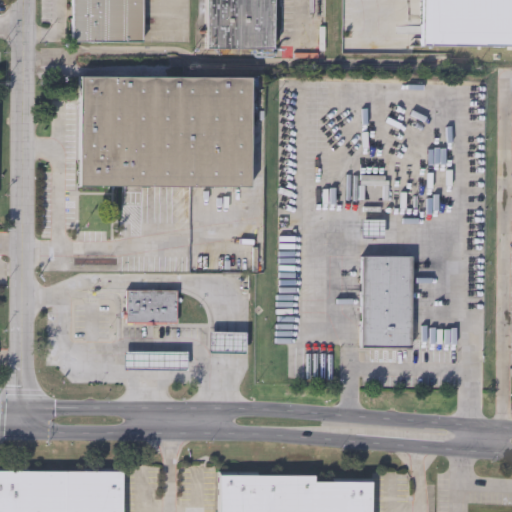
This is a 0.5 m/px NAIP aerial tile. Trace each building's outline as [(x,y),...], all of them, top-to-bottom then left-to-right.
[(72,0),(142,0),(142,43),(72,43),(72,0)] [(206,49),(206,0),(273,0),(274,49),(206,49)] [(511,0),(423,0),(423,46),(511,46),(511,0)] [(80,187),(80,78),(250,79),(249,188),(80,187)] [(359,348),(360,257),(410,257),(409,349),(359,348)] [(175,291),(175,323),(125,324),(125,291),(175,291)] [(244,353),(227,353),(209,353),(209,332),(227,332),(244,332),(244,353)] [(186,371),(123,371),(123,352),(186,352),(186,371)] [(0,511),(0,471),(122,472),(122,511),(0,511)] [(371,482),(371,511),(219,511),(219,475),(314,475),(314,482),(371,482)]
